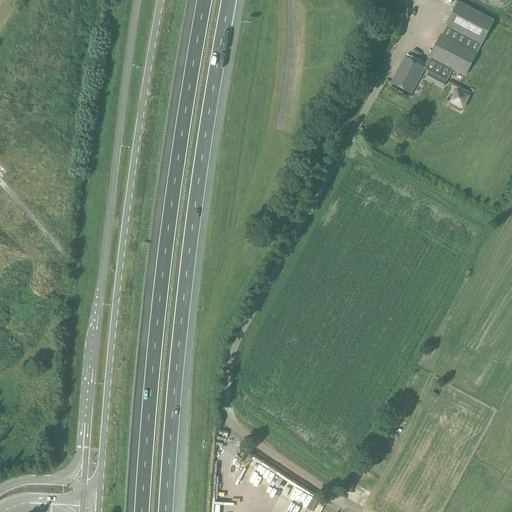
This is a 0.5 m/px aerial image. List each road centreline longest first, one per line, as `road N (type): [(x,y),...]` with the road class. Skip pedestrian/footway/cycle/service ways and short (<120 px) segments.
road 1 (motorway): [(165,511),(197,184),(228,0)]
road 2 (motorway): [(204,0),(175,177),(142,511)]
road 3 (secondary): [(99,493),(120,265),(161,0)]
road 4 (secondary): [(137,0),(84,482)]
